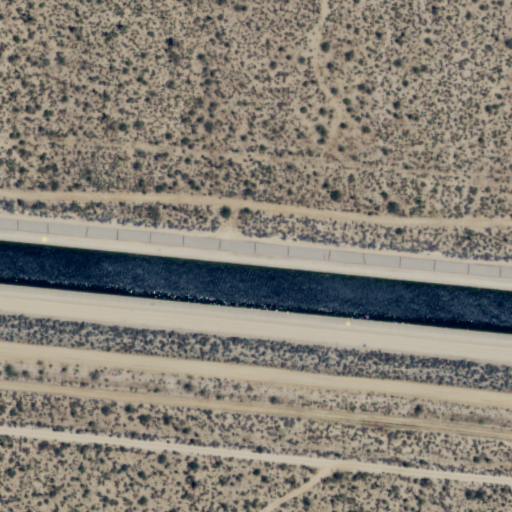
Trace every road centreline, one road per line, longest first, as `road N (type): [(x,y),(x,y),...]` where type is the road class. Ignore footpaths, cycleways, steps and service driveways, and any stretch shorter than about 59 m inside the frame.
road 1 (residential): [(511,477),(0,428)]
road 2 (residential): [(0,190),(511,221)]
